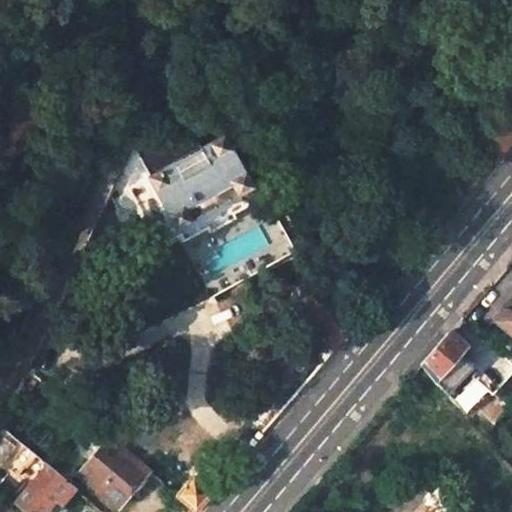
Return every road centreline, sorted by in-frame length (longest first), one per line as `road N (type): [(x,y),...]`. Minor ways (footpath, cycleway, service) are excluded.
road 1 (primary): [(511,174),(225,511)]
road 2 (residential): [(133,0),(143,49),(141,99),(0,376)]
